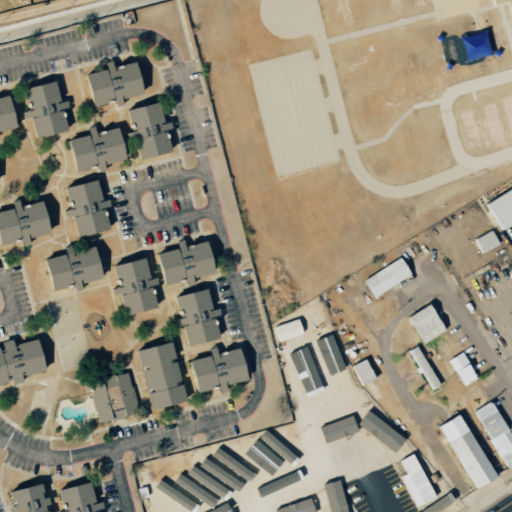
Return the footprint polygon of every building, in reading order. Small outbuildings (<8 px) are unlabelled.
[(511,0),(491,0),(492,3),(502,0),(506,0),(508,12),(511,10),(511,0)] [(140,94),(132,62),(108,68),(83,74),(91,106),(116,100),(116,99),(140,94)] [(64,131),(59,105),(58,106),(52,81),(20,88),(26,114),(27,114),(32,137),(64,131)] [(0,130),(13,128),(6,95),(0,96),(0,130)] [(125,108),(134,158),(168,152),(163,126),(161,126),(157,102),(125,108)] [(65,138),(73,173),(102,167),(102,164),(122,159),(116,127),(93,132),(65,138)] [(511,222),(511,186),(484,203),(500,229),(511,222)] [(0,243),(22,239),(46,233),(39,201),(17,206),(0,209),(0,243)] [(161,285),(184,280),(185,285),(192,284),(191,278),(211,274),(205,242),(182,246),(181,246),(154,251),(161,285)] [(99,279),(92,245),(63,252),(63,254),(42,259),(49,290),(71,285),(72,291),(80,289),(78,283),(99,279)] [(154,308),(142,258),(110,265),(115,288),(121,315),(154,308)] [(369,295),(409,277),(400,259),(361,277),(369,295)] [(183,346),(217,338),(212,316),(217,315),(213,297),(206,298),(204,289),(172,296),(183,346)] [(422,343),(443,330),(427,304),(406,317),(422,343)] [(301,334),(296,319),(272,326),(277,342),(301,334)] [(42,371),(34,339),(11,345),(9,340),(0,341),(0,384),(19,380),(18,377),(42,371)] [(174,360),(173,360),(168,341),(134,350),(148,410),(183,402),(174,360)] [(186,359),(194,393),(220,387),(220,386),(244,380),(237,349),(215,354),(215,352),(186,359)] [(461,386),(475,378),(460,352),(446,360),(461,386)] [(360,385),(373,379),(364,359),(350,365),(360,385)] [(97,423),(136,414),(127,372),(87,381),(97,423)] [(472,412),(505,468),(511,463),(511,439),(489,401),(472,412)] [(494,476),(456,414),(436,426),(474,488),(494,476)] [(324,444),(355,431),(349,415),(317,428),(324,444)] [(359,431),(391,451),(399,437),(368,417),(359,431)] [(267,470),(278,462),(274,458),(282,452),(265,431),(255,439),(250,433),(243,439),(267,470)] [(224,448),(256,473),(262,465),(230,440),(224,448)] [(252,471),(213,447),(200,468),(234,489),(241,478),(246,481),(252,471)] [(432,498),(411,454),(396,461),(403,474),(398,476),(413,507),(432,498)] [(212,492),(217,487),(194,464),(187,472),(201,486),(203,483),(212,492)] [(153,488),(188,511),(195,501),(200,504),(207,493),(172,470),(164,483),(158,479),(153,488)] [(320,485),(328,511),(345,511),(337,480),(320,485)] [(54,490),(58,511),(95,511),(96,511),(99,511),(93,482),(54,490)] [(6,492),(11,511),(44,511),(38,484),(6,492)] [(312,511),(308,498),(273,509),(273,511),(312,511)]
